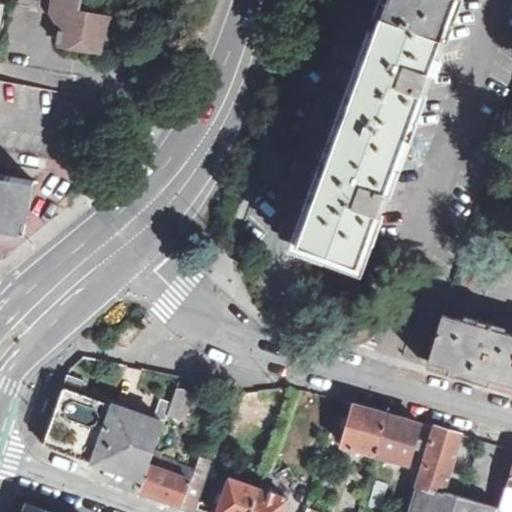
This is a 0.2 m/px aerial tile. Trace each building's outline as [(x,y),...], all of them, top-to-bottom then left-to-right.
[(54,0),(52,12),(60,30),(57,43),(101,52),(103,38),(110,38),(112,17),(81,10),(82,0),(54,0)] [(386,0),(379,20),(439,42),(454,0),(386,0)] [(439,42),(379,20),(297,244),(358,266),(439,42)] [(29,215),(34,181),(0,174),(0,151),(45,159),(57,92),(0,82),(0,224),(21,229),(22,214),(29,215)] [(511,386),(511,317),(496,313),(493,324),(477,319),(475,326),(453,319),(443,316),(437,339),(430,362),(439,365),(511,386)] [(80,380),(68,376),(64,387),(76,391),(80,380)] [(94,462),(95,462),(116,405),(76,391),(64,387),(44,444),(94,462)] [(185,389),(177,388),(172,404),(168,414),(182,419),(193,390),(185,389)] [(168,414),(172,404),(161,401),(154,419),(165,423),(168,414)] [(355,403),(343,445),(376,455),(388,413),(355,403)] [(116,405),(95,462),(145,480),(153,457),(165,423),(154,419),(116,405)] [(388,413),(376,455),(409,464),(421,422),(388,413)] [(424,457),(416,483),(442,490),(460,434),(437,427),(427,458),(424,457)] [(198,509),(209,477),(195,472),(153,457),(145,480),(141,489),(198,509)] [(209,477),(214,463),(199,459),(195,472),(209,477)] [(501,508),(511,511),(511,477),(508,489),(506,488),(501,508)] [(249,511),(258,488),(230,478),(217,511),(249,511)] [(499,511),(501,508),(442,490),(416,483),(407,511),(499,511)] [(258,488),(249,511),(283,511),(288,499),(278,496),(258,488)]
